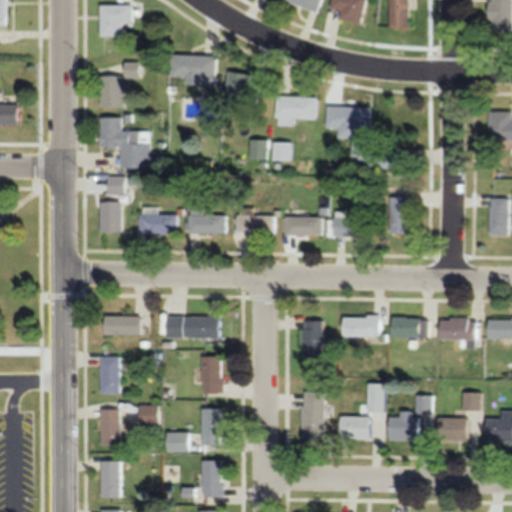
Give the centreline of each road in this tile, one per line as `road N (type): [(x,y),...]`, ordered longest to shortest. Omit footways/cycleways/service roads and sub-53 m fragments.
road 1 (residential): [(511,284),(62,277)]
road 2 (residential): [(511,79),(367,74),(305,60),(185,0)]
road 3 (residential): [(59,174),(62,511)]
road 4 (residential): [(450,0),(450,283)]
road 5 (residential): [(511,489),(266,485)]
road 6 (residential): [(264,281),(266,511)]
road 7 (residential): [(59,0),(59,174)]
